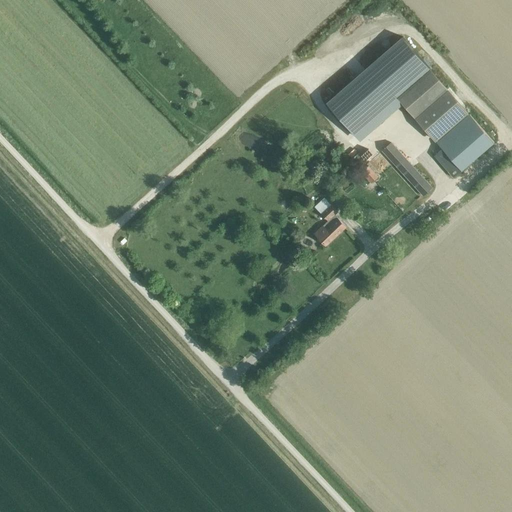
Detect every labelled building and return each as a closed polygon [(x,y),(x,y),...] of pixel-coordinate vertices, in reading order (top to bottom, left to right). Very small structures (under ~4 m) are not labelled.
[(402,36),(327,102),(354,132),(395,96),(429,67),(402,36)] [(430,68),(398,96),(437,142),(469,114),(430,68)] [(442,148),(434,155),(453,177),(461,170),(494,142),(469,114),(437,142),(442,148)] [(423,196),(432,188),(391,142),(382,150),(423,196)] [(369,165),(361,172),(371,183),(379,176),(369,165)] [(314,207),(321,214),(328,221),(314,234),(326,246),(346,227),(335,215),(337,212),(324,198),(314,207)]
